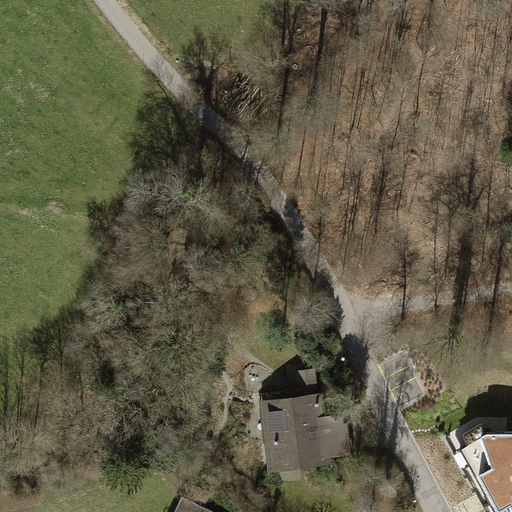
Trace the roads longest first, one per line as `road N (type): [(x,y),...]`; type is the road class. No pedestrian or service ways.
road 1 (residential): [(302,234),(439,511)]
road 2 (unclassified): [(104,0),(250,163),(302,234)]
road 3 (track): [(341,313),(511,284)]
